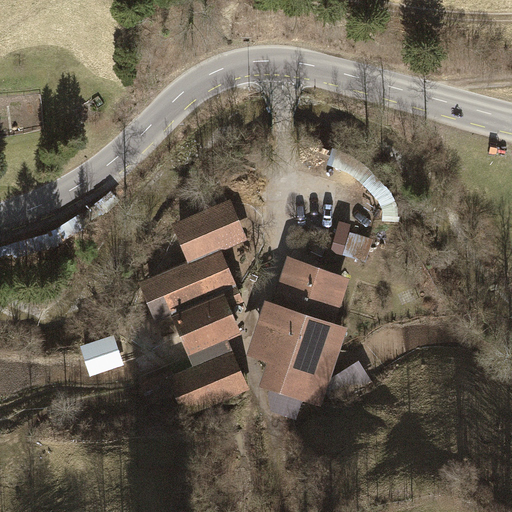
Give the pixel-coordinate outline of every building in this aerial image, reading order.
[(332,162),(322,180),(339,189),(349,171),(332,162)] [(227,203),(172,227),(189,266),(140,288),(158,326),(173,319),(194,367),(198,375),(176,385),(192,420),(253,393),(235,353),(232,346),(244,341),(231,314),(245,308),(223,258),(246,248),(227,203)] [(364,263),(372,240),(349,231),(341,254),(364,263)] [(351,279),(288,257),(272,303),(265,301),(247,356),(267,363),(259,388),(309,404),(322,409),(326,396),(349,329),(336,325),(351,279)] [(151,340),(137,345),(141,360),(156,356),(151,340)]
